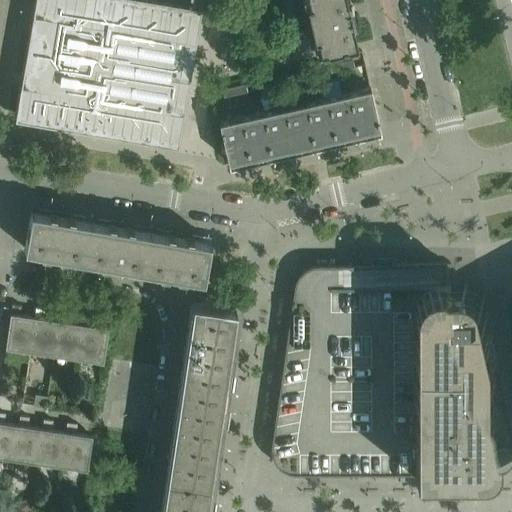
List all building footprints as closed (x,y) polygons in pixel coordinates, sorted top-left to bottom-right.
[(15,114),(14,119),(177,147),(193,55),(200,12),(201,7),(159,0),(34,0),(34,4),(29,34),(22,76),(20,86),(15,114)] [(346,0),(305,0),(318,53),(356,44),(346,0)] [(354,59),(342,62),(344,70),(355,67),(354,59)] [(341,62),(329,65),(331,73),(343,70),(341,62)] [(301,79),(313,77),(311,69),(299,71),(301,79)] [(289,74),(278,76),(279,84),(291,82),(289,74)] [(279,84),(278,76),(266,79),(268,87),(279,84)] [(246,84),(235,86),(237,94),(248,92),(246,84)] [(235,86),(222,89),(224,97),(237,94),(235,86)] [(370,86),(349,91),(358,132),(380,127),(370,86)] [(349,91),(327,96),(337,137),(358,132),(349,91)] [(327,96),(306,101),(315,142),(337,137),(327,96)] [(306,101),(284,106),(294,146),(315,142),(306,101)] [(284,106),(263,111),(272,151),(294,146),(284,106)] [(263,111),(242,116),(250,156),(272,151),(263,111)] [(242,116),(219,121),(228,161),(250,156),(242,116)] [(90,221),(31,211),(24,248),(84,258),(90,221)] [(149,231),(90,221),(84,258),(143,268),(149,231)] [(210,242),(149,231),(143,268),(204,279),(210,242)] [(270,446),(270,447),(270,449),(271,451),(271,453),(271,455),(272,456),(273,458),(273,460),(274,461),(275,462),(275,463),(276,464),(277,465),(278,466),(279,466),(280,467),(281,468),(282,469),(283,470),(285,471),(286,471),(288,472),(290,472),(291,473),(293,473),(295,473),(306,473),(414,473),(482,473),(493,472),(495,472),(497,472),(499,471),(500,471),(502,470),(504,469),(506,468),(507,467),(509,466),(510,465),(511,464),(511,462),(511,425),(483,296),(482,295),(482,294),(481,293),(481,292),(480,292),(480,291),(479,290),(478,289),(477,288),(476,288),(476,287),(475,287),(474,286),(473,286),(472,286),(471,285),(470,285),(469,285),(468,285),(467,285),(466,285),(451,285),(451,266),(451,263),(393,263),(328,263),(318,264),(317,264),(315,264),(314,264),(312,264),(311,265),(309,265),(308,266),(307,267),(305,267),(304,269),(302,270),(300,272),(299,273),(298,275),(297,277),(296,279),(295,281),(294,283),(294,284),(294,285),(271,444),(270,446)] [(191,312),(161,511),(204,511),(235,307),(192,301),(191,312)] [(6,346),(29,350),(34,316),(20,314),(21,305),(12,304),(6,346)] [(36,307),(34,316),(29,350),(53,353),(58,320),(44,318),(45,309),(36,307)] [(77,357),(82,323),(68,321),(69,312),(60,311),(58,320),(53,353),(77,357)] [(102,361),(107,327),(91,325),(93,316),(83,314),(82,323),(77,357),(102,361)] [(0,455),(14,458),(18,424),(4,422),(6,413),(0,412),(0,455)] [(20,415),(18,424),(14,458),(37,461),(42,428),(28,426),(29,417),(20,415)] [(44,419),(42,428),(37,461),(61,465),(66,431),(52,429),(53,420),(44,419)] [(68,422),(66,431),(61,465),(87,468),(91,435),(76,433),(77,424),(68,422)]
